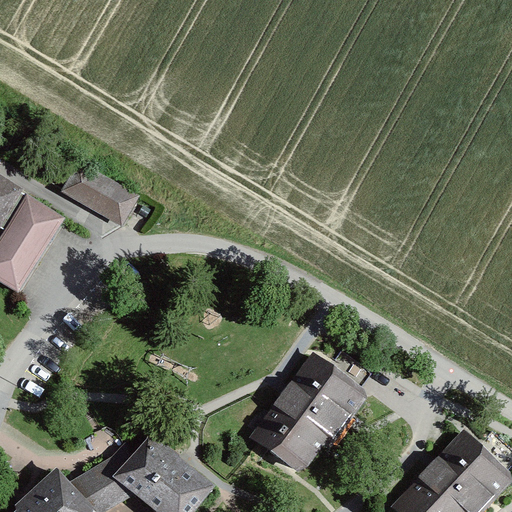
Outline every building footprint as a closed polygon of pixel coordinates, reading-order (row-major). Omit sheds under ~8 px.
[(80,165),(62,196),(121,231),(139,201),(80,165)] [(0,224),(21,196),(0,180),(0,224)] [(66,224),(27,198),(0,240),(0,284),(19,297),(66,224)] [(311,353),(248,437),(306,480),(370,396),(311,353)] [(511,476),(464,432),(392,507),(396,511),(483,511),(511,482),(511,476)] [(133,455),(115,478),(137,495),(158,511),(198,511),(218,488),(150,434),(133,455)] [(133,455),(69,484),(96,511),(99,511),(137,495),(115,478),(133,455)] [(56,470),(12,511),(96,511),(69,484),(56,470)]
